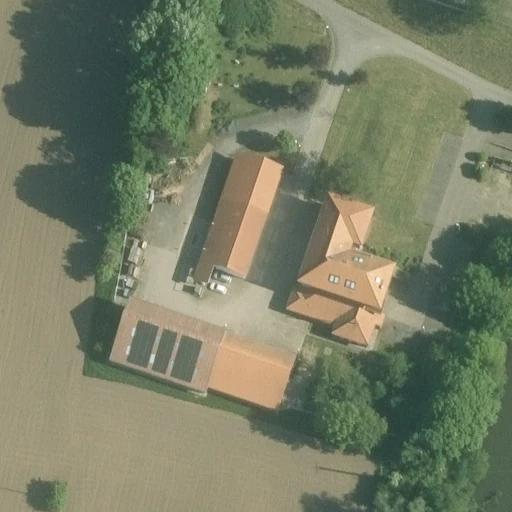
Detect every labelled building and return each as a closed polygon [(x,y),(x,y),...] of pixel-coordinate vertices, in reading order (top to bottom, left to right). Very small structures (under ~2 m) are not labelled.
[(259,196),(239,189),(232,209),(252,216),(259,196)] [(223,207),(195,286),(204,289),(211,270),(232,210),(223,207)] [(359,253),(369,221),(329,207),(318,239),(350,250),(359,253)] [(232,209),(232,210),(211,270),(243,280),(263,221),(252,216),(232,209)] [(391,278),(346,262),(350,250),(318,239),(300,291),(377,317),(391,278)] [(377,317),(300,291),(299,295),(294,293),(288,311),(337,328),(333,338),(366,349),(377,317)] [(222,341),(129,309),(111,364),(204,396),(206,389),(205,389),(222,341)] [(292,365),(222,341),(205,389),(206,389),(276,413),(292,365)]
